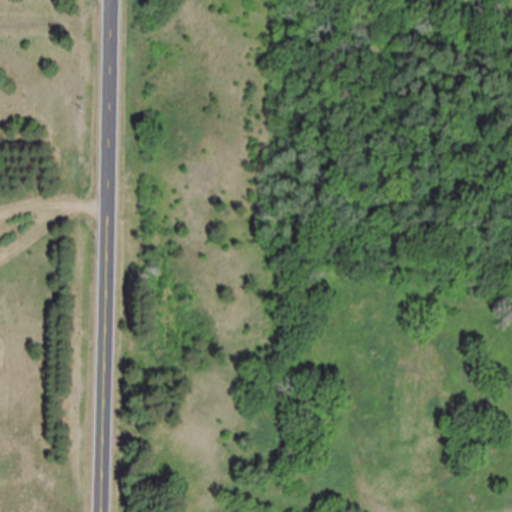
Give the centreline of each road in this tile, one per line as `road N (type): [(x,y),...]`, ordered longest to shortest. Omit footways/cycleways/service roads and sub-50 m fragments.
road 1 (tertiary): [(98,511),(108,0)]
road 2 (residential): [(100,429),(202,494),(322,511)]
